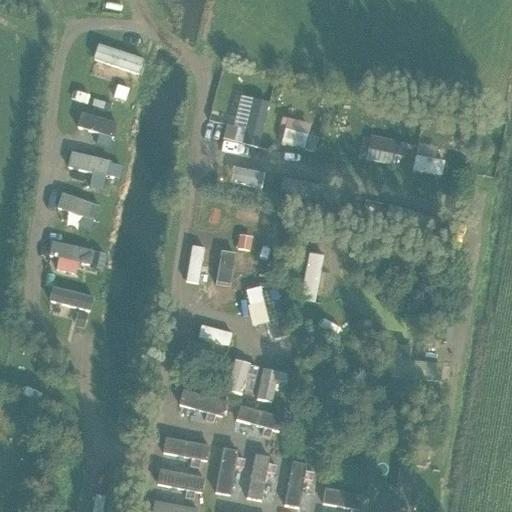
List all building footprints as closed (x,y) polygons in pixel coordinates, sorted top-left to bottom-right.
[(139,75),(143,59),(97,47),(93,63),(139,75)] [(258,149),(268,104),(252,101),(242,146),(258,149)] [(236,143),(239,130),(225,127),(222,140),(236,143)] [(394,167),(399,143),(370,137),(365,161),(394,167)] [(416,146),(413,173),(442,176),(443,161),(435,160),(436,148),(416,146)] [(273,342),(289,338),(277,292),(262,296),(273,342)] [(229,348),(233,334),(201,326),(198,340),(229,348)] [(186,347),(183,360),(195,362),(198,350),(186,347)] [(207,457),(211,445),(170,434),(166,447),(207,457)] [(411,511),(415,492),(411,491),(414,474),(398,471),(389,511),(411,511)] [(195,498),(197,485),(160,478),(158,491),(195,498)]
